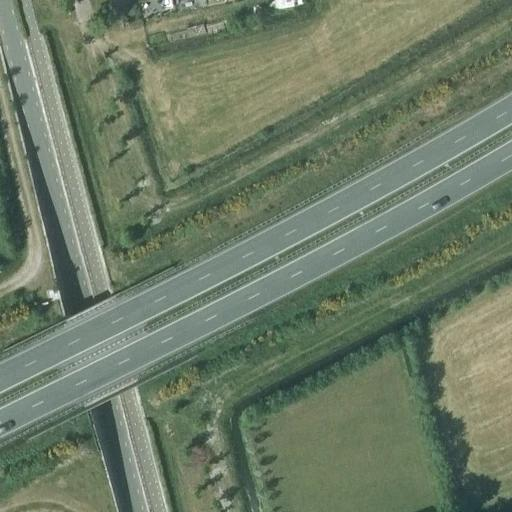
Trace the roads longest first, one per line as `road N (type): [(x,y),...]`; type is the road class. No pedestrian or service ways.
road 1 (trunk): [(511,108),(0,379)]
road 2 (trunk): [(0,423),(511,155)]
road 3 (tertiary): [(135,511),(1,0)]
